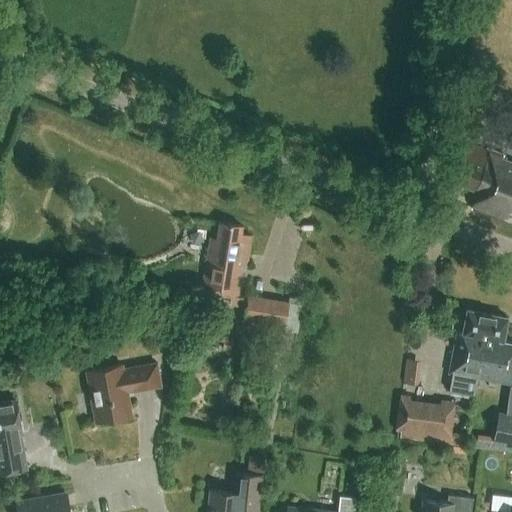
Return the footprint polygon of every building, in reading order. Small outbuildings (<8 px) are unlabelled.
[(511,161),(503,158),(505,154),(485,147),(484,151),(464,143),(451,181),(475,191),(469,208),(511,224),(511,161)] [(242,226),(219,222),(217,239),(211,238),(202,291),(237,297),(241,276),(242,265),(246,265),(251,236),(241,234),(242,226)] [(246,296),(238,295),(238,298),(230,297),(228,304),(244,307),(241,324),(284,331),(289,302),(246,295),(246,296)] [(477,377),(478,372),(490,314),(466,309),(462,333),(457,332),(450,366),(453,367),(449,391),(474,395),(477,377)] [(490,314),(478,372),(477,377),(511,383),(511,343),(502,341),(507,317),(490,314)] [(437,322),(435,334),(451,337),(453,325),(437,322)] [(215,339),(216,332),(217,329),(198,327),(197,336),(201,337),(201,342),(205,342),(213,343),(214,339),(215,339)] [(420,381),(422,358),(408,357),(406,381),(420,381)] [(127,392),(160,386),(156,363),(123,369),(122,364),(86,371),(95,422),(131,416),(127,392)] [(466,447),(468,434),(449,431),(454,405),(409,398),(410,395),(401,393),(395,429),(400,429),(399,437),(466,447)] [(0,473),(23,470),(18,443),(22,443),(20,433),(21,433),(15,400),(0,402),(0,473)] [(511,413),(498,411),(490,448),(511,452),(511,413)] [(247,471),(263,472),(264,456),(248,455),(247,471)] [(257,511),(261,476),(235,473),(233,493),(209,490),(206,511),(257,511)] [(68,511),(68,510),(65,493),(17,501),(18,511),(68,511)] [(470,511),(472,498),(447,495),(446,502),(425,500),(423,511),(470,511)] [(353,511),(355,498),(339,496),(337,511),(334,511),(288,507),(287,511),(353,511)] [(511,511),(511,497),(510,511),(497,510),(496,511),(511,511)]
